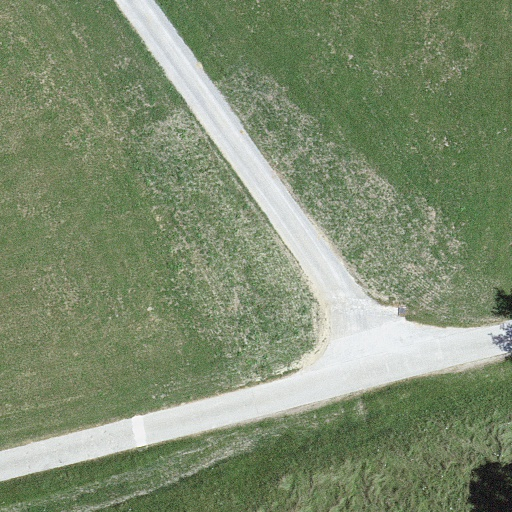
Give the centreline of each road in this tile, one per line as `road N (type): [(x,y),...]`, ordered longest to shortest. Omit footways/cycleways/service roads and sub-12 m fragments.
road 1 (unclassified): [(511,335),(0,467)]
road 2 (track): [(394,366),(144,0)]
